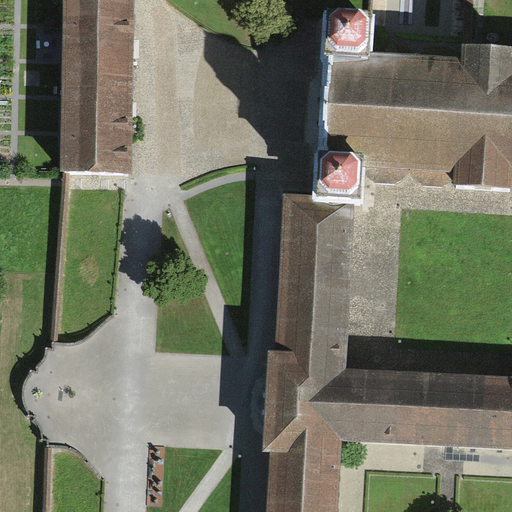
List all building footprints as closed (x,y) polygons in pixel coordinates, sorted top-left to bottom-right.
[(119,0),(57,0),(58,31),(120,30),(120,0),(119,0)] [(58,31),(58,96),(120,96),(120,30),(58,31)] [(356,183),(454,187),(454,197),(506,199),(506,188),(511,188),(511,76),(510,77),(510,64),(458,62),(458,75),(360,72),(362,34),(316,32),(313,121),(310,209),(309,221),(339,222),(355,222),(356,183)] [(120,185),(120,96),(58,96),(59,185),(108,185),(120,185)] [(328,511),(331,453),(333,379),(339,222),(309,221),(310,209),(277,208),(271,369),(258,368),(255,465),(262,465),(260,511),(328,511)] [(331,453),(511,459),(511,385),(333,379),(331,453)]
